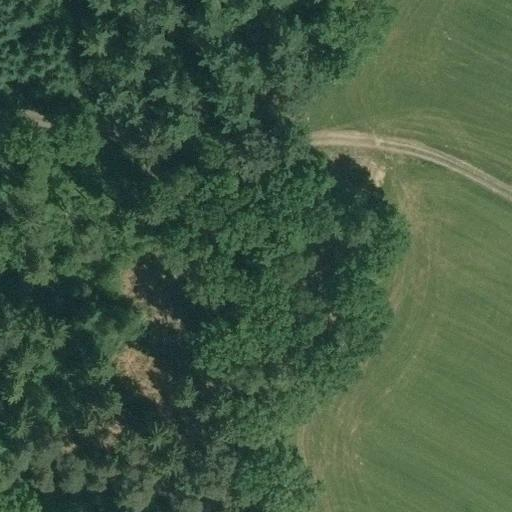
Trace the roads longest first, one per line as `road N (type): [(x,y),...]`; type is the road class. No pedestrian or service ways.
road 1 (track): [(280,511),(134,127)]
road 2 (track): [(134,127),(443,149),(511,189)]
road 3 (track): [(134,127),(70,0)]
road 4 (track): [(134,127),(0,108)]
